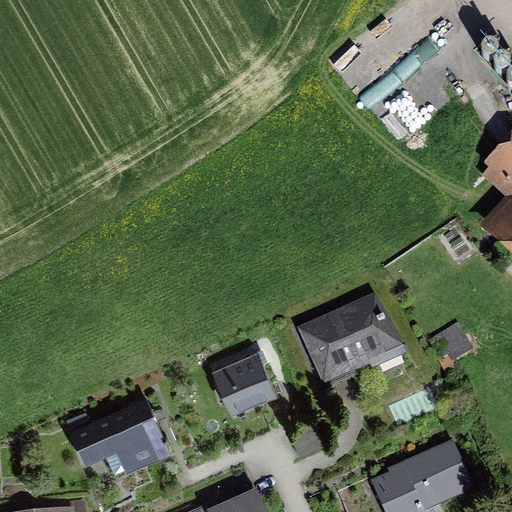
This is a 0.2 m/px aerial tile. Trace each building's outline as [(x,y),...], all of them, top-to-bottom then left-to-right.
[(399,141),(457,97),(410,36),(353,80),(399,141)] [(511,145),(491,167),(511,188),(511,217),(500,230),(511,240),(511,145)] [(374,365),(404,351),(373,299),(303,331),(325,381),(372,361),(374,365)] [(466,342),(457,326),(435,339),(444,355),(439,358),(446,371),(455,366),(447,353),(466,342)] [(258,400),(275,393),(257,352),(213,371),(229,406),(228,407),(240,435),(268,423),(258,400)] [(135,465),(170,450),(156,420),(166,415),(163,407),(152,412),(147,400),(73,433),(85,460),(104,452),(114,474),(135,464),(135,465)] [(86,412),(67,420),(70,426),(88,417),(86,412)] [(314,418),(288,430),(300,457),(326,446),(314,418)] [(423,511),(422,509),(473,487),(454,444),(401,467),(402,471),(373,484),(384,511),(423,511)] [(265,511),(257,492),(243,498),(246,504),(226,511),(222,511),(221,508),(217,510),(217,509),(211,511),(209,506),(194,511),(265,511)]
